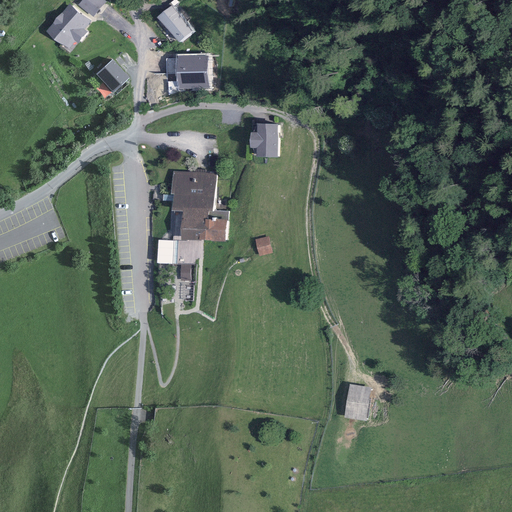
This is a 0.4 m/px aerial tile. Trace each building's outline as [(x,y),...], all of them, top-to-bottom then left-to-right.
[(85,0),(82,5),(97,17),(109,2),(106,0),(85,0)] [(95,21),(73,4),(51,32),(72,48),(79,41),(82,44),(91,32),(88,30),(95,21)] [(175,7),(162,19),(183,43),(196,31),(175,7)] [(129,77),(113,59),(97,74),(113,92),(129,77)] [(283,124),(256,123),(255,147),(262,148),(262,157),(282,157),(283,124)] [(185,175),(179,174),(178,199),(177,240),(231,241),(231,210),(217,210),(218,176),(185,175)] [(271,237),(258,240),(262,256),(275,253),(271,237)] [(193,265),(183,265),(183,281),(192,281),(193,265)] [(375,389),(355,385),(349,417),(369,421),(375,389)]
